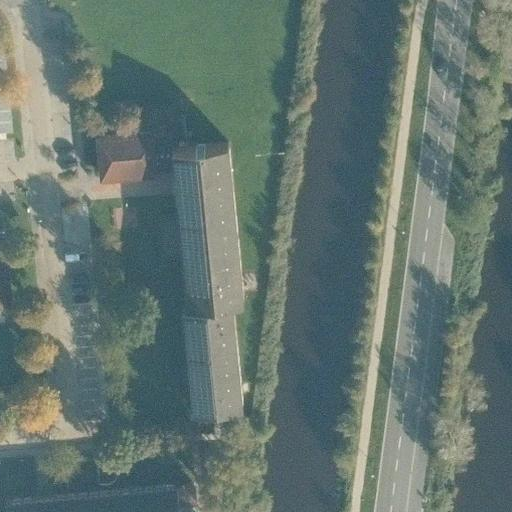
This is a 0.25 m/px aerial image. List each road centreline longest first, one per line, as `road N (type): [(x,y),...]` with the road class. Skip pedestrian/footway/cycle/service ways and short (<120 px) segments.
road 1 (tertiary): [(455,0),(388,511)]
road 2 (unclassified): [(28,0),(64,431),(0,437)]
